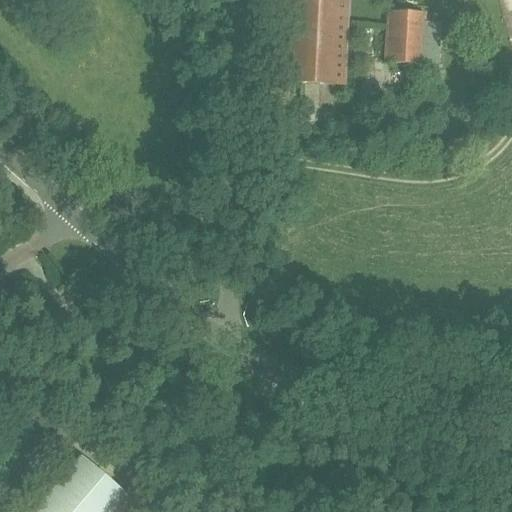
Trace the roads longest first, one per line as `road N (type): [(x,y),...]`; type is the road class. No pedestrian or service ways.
road 1 (unclassified): [(219,333),(245,0)]
road 2 (tertiary): [(219,333),(0,150)]
road 3 (unclassified): [(511,401),(329,409)]
road 4 (tertiary): [(459,511),(329,409)]
road 5 (tertiary): [(329,409),(219,333)]
